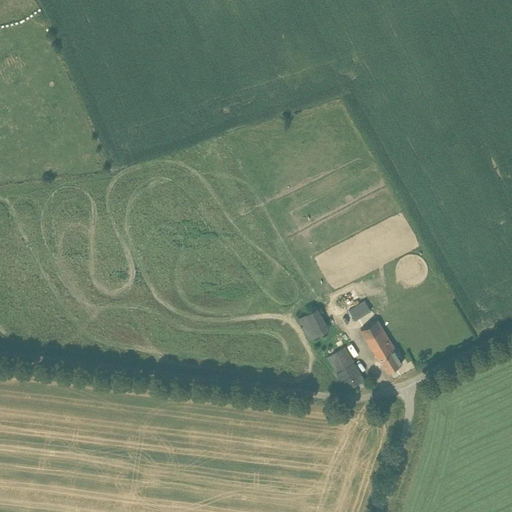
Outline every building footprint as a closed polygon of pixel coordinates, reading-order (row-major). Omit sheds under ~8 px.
[(355,319),(372,310),(365,299),(348,308),(355,319)] [(298,317),(310,339),(329,329),(318,307),(298,317)] [(402,362),(395,350),(396,349),(379,319),(362,329),(378,359),(380,358),(388,371),(402,362)] [(342,381),(347,389),(359,383),(365,379),(362,375),(345,345),(327,356),(342,381)] [(365,379),(359,383),(361,387),(367,383),(365,379)]
